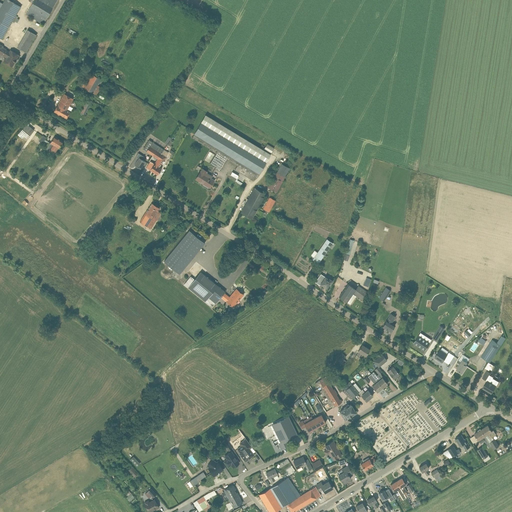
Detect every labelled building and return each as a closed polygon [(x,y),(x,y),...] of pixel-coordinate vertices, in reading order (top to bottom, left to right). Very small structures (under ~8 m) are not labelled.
[(9,0),(4,0),(0,8),(0,37),(2,38),(21,7),(9,0)] [(53,8),(39,0),(34,0),(28,10),(46,20),(53,8)] [(46,20),(28,10),(26,14),(43,24),(46,20)] [(28,30),(17,47),(26,52),(36,35),(28,30)] [(10,50),(9,53),(5,50),(5,49),(3,48),(2,46),(0,44),(0,53),(6,57),(4,61),(12,66),(19,55),(10,50)] [(90,72),(82,86),(97,95),(101,87),(97,85),(101,78),(90,72)] [(73,98),(64,93),(54,111),(66,118),(70,111),(67,109),(73,98)] [(259,174),(271,154),(264,149),(206,115),(201,122),(192,138),(217,153),(210,163),(221,170),(227,159),(237,166),(235,169),(253,181),(256,177),(257,177),(259,174)] [(34,130),(27,123),(18,133),(26,140),(34,130)] [(54,136),(50,143),(53,144),(49,151),(55,154),(59,147),(63,141),(54,136)] [(264,149),(271,154),(275,148),(267,144),(264,149)] [(152,155),(156,149),(149,145),(146,150),(152,155)] [(151,161),(149,163),(146,167),(158,174),(162,168),(159,166),(166,156),(161,153),(164,149),(159,146),(157,150),(156,149),(152,155),(158,158),(155,163),(151,161)] [(136,156),(139,158),(135,164),(140,168),(145,161),(142,159),(144,157),(138,153),(136,156)] [(267,187),(276,192),(290,168),(282,163),(277,172),(276,172),(267,187)] [(207,172),(202,169),(196,179),(210,188),(215,180),(212,178),(213,176),(206,172),(207,172)] [(265,193),(254,187),(248,199),(241,212),(252,218),(258,208),(265,193)] [(269,212),(275,200),(269,197),(263,208),(269,212)] [(152,203),(140,221),(151,229),(162,213),(158,210),(160,208),(152,203)] [(189,230),(164,261),(180,273),(205,243),(189,230)] [(333,242),(327,238),(313,259),(318,263),(333,242)] [(225,291),(201,272),(195,279),(191,276),(184,284),(209,304),(212,307),(221,296),(234,307),(244,294),(237,288),(230,297),(224,292),(225,291)] [(321,274),(315,282),(320,285),(321,284),(324,286),(326,285),(328,286),(329,284),(330,284),(333,281),(329,279),(321,274)] [(362,300),(363,298),(366,300),(369,295),(367,294),(368,292),(358,286),(356,289),(348,284),(339,297),(347,302),(353,293),(362,300)] [(390,291),(386,288),(385,288),(379,298),(384,301),(390,291)] [(464,305),(462,310),(468,313),(471,308),(464,305)] [(396,317),(391,314),(383,326),(391,331),(392,329),(395,325),(392,323),(396,317)] [(433,337),(437,340),(445,328),(440,325),(433,337)] [(419,335),(414,343),(425,350),(430,343),(432,340),(429,338),(427,340),(419,335)] [(501,345),(492,339),(481,357),(490,362),(501,345)] [(362,354),(366,356),(370,349),(362,344),(358,351),(359,351),(356,355),(360,357),(362,354)] [(440,350),(435,357),(443,362),(447,354),(440,350)] [(379,367),(387,360),(382,354),(374,361),(378,367),(379,367)] [(463,360),(461,362),(458,360),(457,363),(459,365),(456,369),(459,370),(458,372),(461,374),(462,373),(467,366),(465,365),(467,362),(463,360)] [(393,366),(387,371),(389,373),(393,378),(399,374),(396,369),(395,369),(393,366)] [(377,381),(382,388),(388,383),(382,377),(380,379),(374,371),(371,374),(374,378),(377,381)] [(483,378),(486,380),(491,373),(487,371),(483,378)] [(326,376),(325,377),(323,374),(320,376),(318,378),(319,380),(315,383),(317,385),(319,384),(320,387),(329,381),(326,376)] [(493,383),(488,380),(483,388),(488,391),(488,392),(490,393),(491,393),(497,383),(494,381),(493,383)] [(320,391),(322,393),(332,387),(330,384),(331,384),(329,381),(320,387),(322,390),(320,391)] [(353,385),(352,384),(349,381),(343,387),(345,389),(344,389),(346,391),(348,392),(349,394),(351,395),(353,397),(359,392),(358,392),(353,385)] [(382,388),(377,381),(372,386),(377,392),(382,388)] [(363,395),(362,395),(366,401),(373,396),(368,390),(365,392),(362,389),(361,390),(355,383),(353,385),(358,392),(359,391),(363,395)] [(325,394),(326,397),(336,391),(334,389),(333,389),(332,387),(322,393),(323,395),(325,394)] [(328,403),(338,397),(336,394),(337,394),(336,391),(326,397),(327,397),(325,398),(328,403)] [(331,405),(333,407),(342,402),(340,399),(338,397),(328,403),(329,406),(331,405)] [(351,404),(349,405),(345,408),(341,411),(340,411),(345,418),(345,419),(345,418),(349,416),(352,415),(356,412),(356,411),(352,405),(351,404)] [(317,416),(321,425),(326,422),(321,414),(317,416)] [(313,429),(317,427),(313,418),(311,416),(307,418),(313,429)] [(313,418),(317,427),(321,425),(317,416),(313,418)] [(281,442),(279,443),(281,449),(289,445),(286,440),(297,435),(288,417),(272,425),(281,442)] [(302,428),(306,426),(309,431),(313,429),(307,418),(303,421),(303,420),(299,422),(302,428)] [(492,446),(494,449),(499,446),(495,439),(494,440),(492,436),(496,434),(493,430),(492,431),(488,425),(481,429),(492,446)] [(487,449),(492,446),(481,429),(475,433),(479,440),(479,439),(481,443),(485,441),(487,444),(485,446),(487,449)] [(455,438),(460,446),(462,444),(465,450),(470,447),(465,439),(464,439),(462,436),(460,437),(460,436),(455,438)] [(251,446),(246,438),(240,443),(242,445),(237,449),(240,453),(239,453),(245,461),(246,461),(245,460),(249,458),(249,459),(254,455),(249,448),(251,446)] [(222,442),(224,445),(229,451),(232,448),(225,439),(222,442)] [(325,446),(326,448),(327,449),(325,451),(324,452),(326,454),(327,454),(329,453),(332,456),(334,460),(341,455),(339,452),(340,452),(337,448),(339,447),(337,444),(336,445),(333,441),(325,446)] [(459,449),(457,450),(454,446),(443,453),(450,458),(460,452),(459,449)] [(485,458),(488,456),(482,447),(477,450),(483,459),(485,458)] [(214,453),(206,448),(203,453),(211,458),(214,453)] [(239,463),(231,451),(225,456),(227,459),(224,462),(228,467),(231,465),(233,467),(239,463)] [(140,464),(134,456),(130,459),(137,467),(140,464)] [(297,469),(307,464),(303,456),(293,461),(295,463),(297,469)] [(363,462),(361,463),(365,470),(373,465),(372,463),(376,461),(373,456),(369,458),(368,457),(363,461),(363,462)] [(211,471),(214,476),(223,470),(218,461),(217,462),(212,459),(208,465),(210,467),(208,468),(209,469),(208,469),(210,472),(211,471)] [(316,470),(324,465),(320,460),(312,464),(316,470)] [(419,467),(420,469),(422,472),(424,471),(427,475),(429,474),(427,469),(429,468),(426,463),(419,467)] [(344,472),(338,475),(343,483),(351,478),(349,474),(352,472),(348,466),(343,469),(344,472)] [(277,475),(278,474),(275,468),(266,473),(269,479),(270,478),(271,482),(279,478),(277,475)] [(431,472),(436,479),(437,479),(438,481),(442,478),(437,469),(431,472)] [(300,495),(288,477),(259,495),(261,498),(261,499),(262,499),(264,502),(263,503),(264,503),(266,506),(266,507),(266,506),(268,510),(269,510),(269,511),(274,511),(278,510),(282,507),(281,507),(287,504),(289,508),(288,509),(290,511),(288,511),(299,511),(301,511),(299,509),(321,495),(315,486),(300,495)] [(402,477),(396,481),(406,497),(408,495),(406,491),(406,490),(404,486),(406,484),(402,477)] [(321,482),(316,485),(320,491),(323,489),(325,493),(333,488),(329,481),(323,484),(321,482)] [(390,484),(392,486),(395,491),(398,489),(403,498),(406,497),(396,481),(390,484)] [(412,494),(415,492),(410,484),(407,486),(412,494)] [(233,485),(224,489),(229,499),(238,494),(233,485)] [(153,497),(156,494),(151,488),(148,492),(153,497)] [(379,493),(382,499),(388,496),(389,498),(393,495),(389,489),(385,491),(384,490),(379,493)] [(206,499),(211,496),(216,493),(214,490),(209,493),(204,496),(206,499)] [(238,494),(229,499),(233,507),(242,503),(238,494)] [(204,496),(194,502),(199,511),(209,505),(206,499),(204,496)] [(367,499),(370,505),(372,503),(375,508),(379,506),(376,501),(377,501),(374,496),(373,496),(367,499)] [(145,504),(149,511),(155,509),(159,507),(154,499),(150,501),(149,500),(144,502),(145,504)] [(387,501),(382,504),(383,506),(386,511),(391,509),(387,501)] [(356,506),(359,511),(365,511),(367,511),(365,508),(365,507),(362,502),(356,506)]
